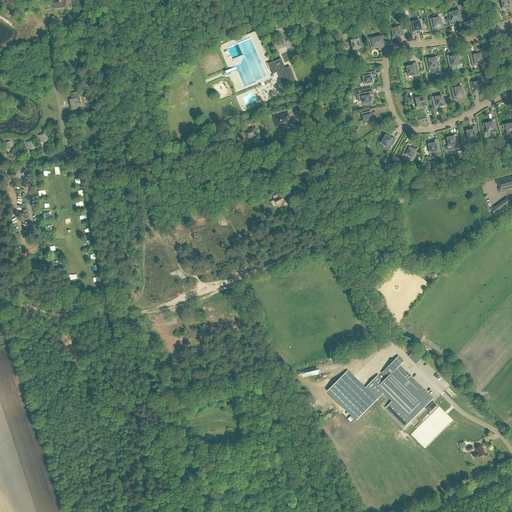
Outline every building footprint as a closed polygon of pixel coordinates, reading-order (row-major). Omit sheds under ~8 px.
[(511,9),(511,3),(511,0),(500,0),(502,5),(501,5),(502,10),(508,9),(508,8),(510,7),(510,10),(511,9)] [(456,11),(456,10),(449,12),(451,25),(455,24),(455,21),(456,21),(457,22),(463,21),(462,15),(460,16),(459,11),(456,11)] [(437,18),(437,17),(429,19),(432,31),(436,30),(435,28),(437,28),(437,29),(443,27),(442,22),(441,22),(440,18),(437,18)] [(417,22),(416,20),(409,22),(412,36),(416,35),(415,32),(417,31),(417,32),(423,31),(422,25),(421,26),(419,21),(417,22)] [(258,31),(256,25),(255,24),(254,25),(253,23),(246,26),(247,29),(244,31),(245,32),(246,36),(256,31),(261,41),(264,40),(261,34),(259,30),(258,31)] [(400,37),(404,36),(401,25),(394,27),(394,28),(391,29),(392,34),(391,34),(392,40),(399,38),(398,37),(400,37)] [(384,48),(381,35),(374,37),(369,38),(371,50),(378,48),(378,47),(380,47),(380,49),(384,48)] [(364,50),(361,37),(353,39),(354,40),(351,41),(352,46),(351,46),(352,51),(358,50),(358,49),(360,48),(360,51),(364,50)] [(482,58),(481,53),(475,54),(475,55),(473,56),(473,53),(469,54),(472,67),(480,65),(479,64),(482,63),(481,58),(482,58)] [(459,60),(458,54),(452,56),(452,57),(451,57),(450,55),(446,56),(449,68),(457,67),(457,65),(459,65),(458,60),(459,60)] [(437,67),(436,62),(437,62),(436,57),(430,58),(430,59),(428,59),(428,57),(424,58),(428,74),(440,72),(438,67),(437,67)] [(285,68),(281,59),(269,64),(273,75),(277,73),(283,86),(296,81),(290,66),(285,68)] [(419,75),(416,62),(413,63),(413,66),(411,66),(411,65),(405,66),(406,72),(407,71),(408,76),(411,76),(412,77),(419,75)] [(371,78),(371,76),(375,75),(374,71),(361,74),(362,82),(364,81),(365,86),(374,83),(372,77),(371,78)] [(269,79),(263,81),(267,91),(273,89),(269,79)] [(477,82),(477,81),(470,82),(473,95),(476,94),(476,92),(478,92),(478,93),(484,91),(483,86),(481,86),(480,81),(477,82)] [(458,87),(458,86),(451,88),(454,100),(457,100),(457,97),(459,97),(459,98),(465,96),(464,91),(462,91),(461,87),(458,87)] [(242,92),(246,104),(254,101),(251,89),(242,92)] [(372,91),(357,94),(358,102),(362,101),(363,105),(368,104),(368,103),(372,102),(371,97),(370,97),(370,95),(373,95),(372,91)] [(83,114),(78,92),(70,94),(72,100),(69,100),(71,110),(74,110),(75,116),(83,114)] [(428,108),(425,95),(418,97),(418,98),(415,99),(416,103),(415,104),(416,109),(422,108),(422,107),(424,106),(425,108),(428,108)] [(439,97),(439,95),(431,97),(434,110),(438,109),(437,107),(439,106),(440,107),(446,106),(444,101),(443,101),(442,96),(439,97)] [(371,117),(371,115),(370,111),(361,114),(363,121),(364,121),(365,125),(370,123),(370,122),(374,121),(372,117),(371,117)] [(276,128),(292,124),(289,113),(273,118),(276,128)] [(492,122),(490,123),(490,121),(482,123),(483,125),(484,127),(485,127),(486,132),(490,131),(490,133),(498,131),(496,121),(495,119),(491,120),(492,122)] [(511,134),(511,121),(511,124),(510,124),(509,123),(502,125),(504,130),(506,129),(507,134),(510,134),(510,135),(511,134)] [(479,138),(476,126),(472,127),(473,130),(471,130),(471,129),(466,130),(467,134),(466,135),(467,140),(471,139),(471,140),(479,138)] [(249,137),(253,135),(253,134),(255,133),(252,128),(244,131),(247,136),(249,135),(249,137)] [(391,139),(390,138),(390,137),(384,133),(381,138),(383,139),(380,143),(383,145),(382,146),(389,150),(396,139),(392,137),(391,139)] [(452,137),(451,136),(447,137),(447,141),(446,141),(448,147),(452,146),(453,150),(460,148),(457,134),(453,134),(454,137),(452,137)] [(429,148),(428,148),(429,152),(429,153),(433,152),(434,156),(437,155),(438,156),(442,155),(438,139),(434,140),(435,143),(433,144),(433,143),(428,144),(429,148)] [(411,149),(409,148),(411,145),(408,143),(402,155),(409,158),(409,157),(413,159),(415,154),(414,153),(416,150),(412,148),(411,149)] [(311,165),(299,170),(301,174),(304,172),(305,174),(308,173),(307,171),(312,169),(311,165)] [(499,192),(511,188),(511,177),(510,178),(510,177),(496,181),(496,184),(498,184),(499,188),(498,189),(499,192)] [(288,204),(280,191),(276,194),(277,194),(273,196),(274,199),(277,206),(282,204),(283,206),(288,204)] [(496,217),(511,205),(507,199),(491,211),(496,217)] [(414,351),(409,357),(416,364),(422,358),(414,351)] [(403,361),(398,356),(382,373),(386,378),(383,381),(378,375),(367,386),(365,388),(348,371),(327,391),(356,420),(384,393),(392,401),(385,407),(405,427),(433,398),(400,365),(403,361)] [(431,412),(437,406),(433,402),(427,409),(431,412)] [(461,450),(467,447),(464,441),(459,444),(461,450)] [(479,457),(485,454),(481,445),(475,448),(477,452),(472,454),(474,458),(479,457)]
